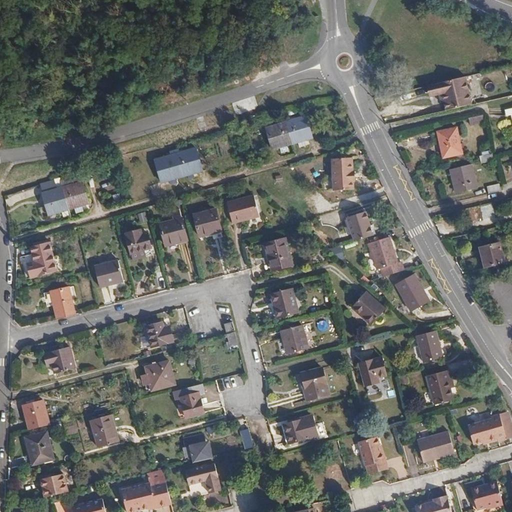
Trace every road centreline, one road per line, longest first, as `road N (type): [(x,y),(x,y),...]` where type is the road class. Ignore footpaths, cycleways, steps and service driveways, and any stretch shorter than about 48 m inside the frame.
road 1 (residential): [(0,343),(190,292),(239,288),(256,374),(245,401)]
road 2 (residential): [(0,157),(111,136),(328,68)]
road 3 (tertiary): [(353,79),(369,128),(488,346)]
road 4 (residential): [(374,496),(511,455)]
